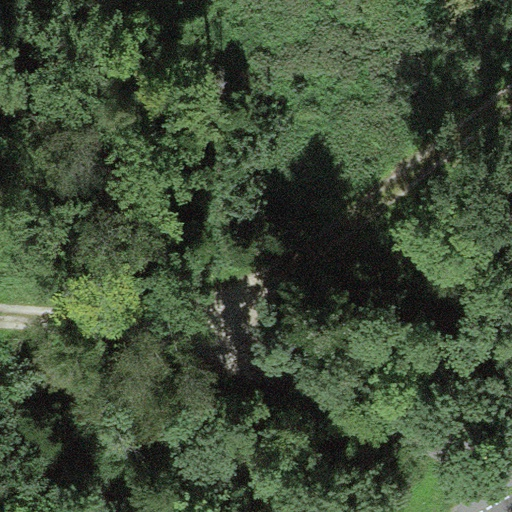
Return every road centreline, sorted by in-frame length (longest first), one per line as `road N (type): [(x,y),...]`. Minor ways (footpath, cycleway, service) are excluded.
road 1 (track): [(0,322),(157,337),(315,402),(511,464)]
road 2 (track): [(157,337),(322,243),(511,95)]
